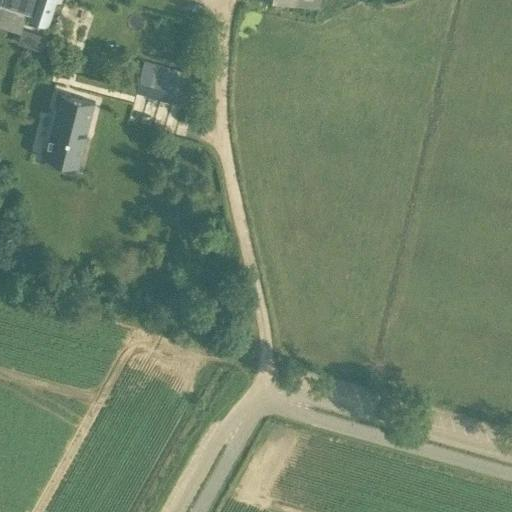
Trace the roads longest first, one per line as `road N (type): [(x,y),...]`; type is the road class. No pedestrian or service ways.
road 1 (unclassified): [(511,456),(263,388),(235,408),(177,511)]
road 2 (unclassified): [(198,511),(247,419),(265,408),(289,408),(511,473)]
